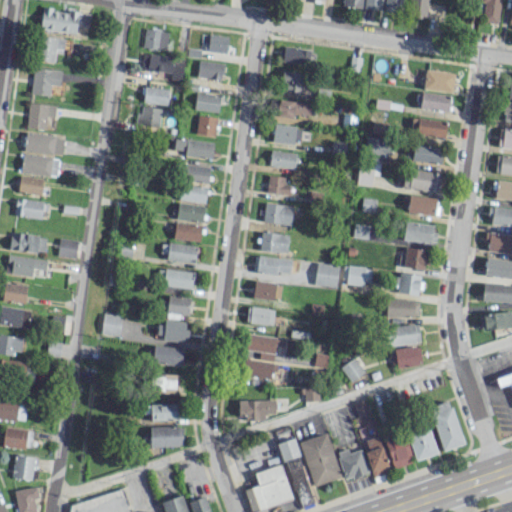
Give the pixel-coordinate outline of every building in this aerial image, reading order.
[(381,0),(363,0),(362,7),(380,10),(381,0)] [(399,12),(401,0),(383,0),(383,10),(399,12)] [(426,16),(427,0),(409,0),(408,14),(426,16)] [(500,0),(478,0),(479,1),(483,2),(480,21),(496,24),(500,0)] [(39,29),(74,33),(75,25),(88,27),(89,13),(42,7),(39,29)] [(167,30),(143,29),(143,47),(166,49),(167,30)] [(225,54),(228,36),(209,33),(206,50),(225,54)] [(52,63),(54,52),(61,53),(64,39),(40,34),(35,59),(52,63)] [(308,64),(309,49),(283,46),(281,61),(308,64)] [(183,58),(142,52),(140,69),(170,72),(169,78),(180,80),(183,58)] [(222,62),(197,61),(196,77),(221,78),(222,62)] [(60,70),(33,67),(30,93),(49,96),(51,84),(58,85),(60,70)] [(422,87),(451,92),(454,73),(425,69),(422,87)] [(302,71),(280,71),(279,94),(301,95),(302,71)] [(168,89),(144,85),(142,102),(165,106),(168,89)] [(448,93),(420,92),(420,108),(448,110),(448,93)] [(218,111),(219,95),(195,93),(193,109),(218,111)] [(293,113),(308,116),(310,104),(278,97),(275,115),(292,118),(293,113)] [(52,129),(53,104),(27,103),(26,128),(52,129)] [(159,107),(138,106),(137,126),(158,127),(159,107)] [(213,136),(216,117),(197,114),(194,133),(213,136)] [(412,134),(444,136),(445,119),(412,118),(412,134)] [(272,141),(300,142),(300,126),(272,125),(272,141)] [(63,136),(25,132),(23,150),(61,154),(63,136)] [(173,148),(184,149),(184,155),(211,157),(211,140),(174,139),(173,148)] [(407,158),(439,163),(442,148),(410,143),(407,158)] [(295,153),(270,149),(268,165),(293,169),(295,153)] [(55,177),(58,158),(22,153),(19,171),(55,177)] [(511,155),(495,155),(494,173),(511,173),(511,155)] [(207,181),(208,165),(181,164),(180,180),(207,181)] [(409,189),(438,190),(439,171),(410,169),(409,189)] [(17,192),(40,195),(42,178),(18,175),(17,192)] [(283,176),(267,175),(266,192),(288,194),(289,184),(283,184),(283,176)] [(511,199),(511,181),(496,179),(493,197),(511,199)] [(205,201),(206,185),(180,184),(179,200),(205,201)] [(434,214),(435,197),(408,195),(407,213),(434,214)] [(13,215),(39,219),(42,201),(15,197),(13,215)] [(375,212),(376,199),(361,197),(360,211),(375,212)] [(175,217),(201,221),(203,206),(177,202),(175,217)] [(291,223),(292,204),(263,203),(262,222),(291,223)] [(511,208),(489,205),(487,222),(511,226),(511,208)] [(401,238),(432,243),(435,225),(404,220),(401,238)] [(199,241),(201,224),(174,222),(172,238),(199,241)] [(288,235),(261,231),(258,248),(285,253),(288,235)] [(487,251),(510,253),(511,248),(511,234),(488,232),(487,251)] [(9,249),(44,251),(45,235),(10,233),(9,249)] [(56,255),(75,257),(77,240),(58,237),(56,255)] [(116,255),(130,257),(132,243),(119,240),(116,255)] [(166,253),(165,259),(193,262),(195,246),(160,242),(160,252),(166,253)] [(402,267),(423,269),(425,248),(404,247),(402,267)] [(290,259),(257,254),(255,270),(288,275),(290,259)] [(31,268),(45,268),(45,258),(7,256),(6,273),(31,275),(31,268)] [(511,260),(485,257),(483,275),(511,277),(511,260)] [(313,283),(335,286),(337,264),(316,262),(313,283)] [(344,283),(362,286),(365,266),(347,264),(344,283)] [(191,287),(192,271),(157,268),(156,285),(191,287)] [(418,294),(418,275),(396,273),(395,293),(418,294)] [(278,300),(280,283),(253,281),(251,297),(278,300)] [(26,285),(4,282),(1,299),(23,303),(26,285)] [(511,285),(483,283),(482,300),(511,302),(511,285)] [(187,315),(190,298),(168,294),(165,311),(187,315)] [(385,316),(418,316),(418,299),(385,299),(385,316)] [(0,322),(26,328),(29,310),(0,304),(0,322)] [(272,324),(273,308),(246,307),(245,323),(272,324)] [(121,315),(103,312),(99,334),(117,337),(121,315)] [(479,329),(511,328),(510,312),(479,313),(479,329)] [(186,323),(157,320),(155,338),(185,341),(186,323)] [(418,343),(418,324),(385,325),(385,344),(418,343)] [(20,351),(21,337),(0,334),(0,353),(12,355),(12,350),(20,351)] [(258,350),(258,359),(273,360),(274,345),(279,345),(280,336),(246,334),(245,350),(258,350)] [(58,357),(61,343),(48,340),(45,354),(58,357)] [(393,368),(421,362),(418,344),(390,349),(393,368)] [(180,364),(181,347),(152,345),(151,363),(180,364)] [(316,352),(313,365),(325,367),(328,355),(316,352)] [(354,357),(341,367),(351,381),(364,371),(354,357)] [(0,377),(32,381),(34,367),(24,366),(25,361),(0,358),(0,377)] [(511,372),(511,387),(510,382),(498,386),(496,378),(511,372)] [(150,389),(176,390),(176,374),(151,373),(150,389)] [(302,386),(302,401),(318,400),(317,386),(302,386)] [(26,403),(0,399),(0,417),(23,421),(26,403)] [(263,418),(263,414),(274,413),(274,399),(237,400),(237,418),(263,418)] [(365,399),(353,403),(358,416),(369,412),(365,399)] [(440,450),(462,443),(449,400),(427,406),(440,450)] [(150,420),(177,419),(176,403),(149,404),(150,420)] [(377,430),(369,412),(353,418),(360,437),(377,430)] [(149,447),(182,445),(181,426),(148,427),(149,447)] [(436,453),(428,426),(406,433),(414,460),(436,453)] [(391,467),(411,462),(403,431),(383,436),(391,467)] [(299,441),(314,485),(341,476),(325,432),(299,441)] [(364,439),(368,450),(363,451),(372,477),(389,471),(376,435),(364,439)] [(298,456),(294,438),(276,442),(281,460),(298,456)] [(336,452),(344,479),(367,472),(360,448),(348,452),(347,448),(336,452)] [(12,478),(31,479),(33,456),(13,455),(12,478)] [(249,511),(290,500),(281,464),(253,471),(257,485),(243,488),(249,511)] [(15,489),(17,511),(28,511),(35,511),(33,497),(37,497),(36,487),(15,489)] [(161,501),(164,511),(187,511),(181,494),(161,501)] [(189,501),(192,511),(209,511),(204,496),(189,501)]
